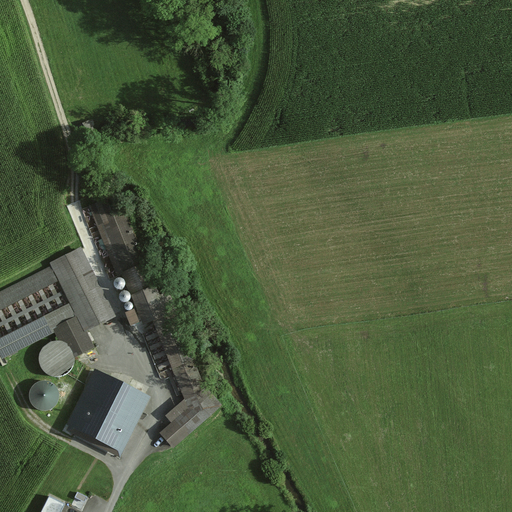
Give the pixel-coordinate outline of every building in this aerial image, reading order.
[(94,139),(89,125),(78,129),(83,143),(94,139)] [(145,314),(175,386),(170,390),(182,404),(166,417),(171,423),(161,432),(174,448),(207,421),(204,418),(220,404),(193,371),(161,298),(154,301),(136,256),(131,259),(105,196),(87,204),(112,265),(109,267),(131,320),(145,314)] [(69,302),(0,337),(0,348),(6,360),(59,332),(75,363),(98,351),(90,335),(121,320),(85,250),(55,265),(54,263),(0,290),(0,319),(61,288),(69,302)] [(121,459),(151,398),(95,371),(64,431),(121,459)] [(46,412),(64,392),(45,375),(27,395),(46,412)]
